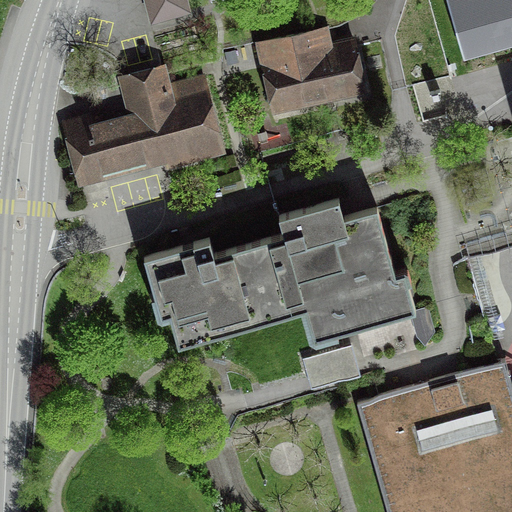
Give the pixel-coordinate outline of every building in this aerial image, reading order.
[(151,0),(155,17),(189,7),(188,2),(187,0),(151,0)] [(306,0),(325,25),(371,7),(367,0),(306,0)] [(511,0),(443,0),(460,59),(511,44),(511,0)] [(325,25),(260,41),(274,105),(369,85),(360,44),(331,51),(329,43),(325,25)] [(100,109),(62,119),(78,180),(219,144),(202,77),(157,89),(152,68),(93,83),(100,109)] [(214,235),(150,254),(176,342),(307,304),(317,337),(420,307),(390,204),(337,219),(331,201),(282,215),(287,232),(218,252),(214,235)] [(511,511),(511,359),(511,356),(361,401),(394,511),(511,511)]
